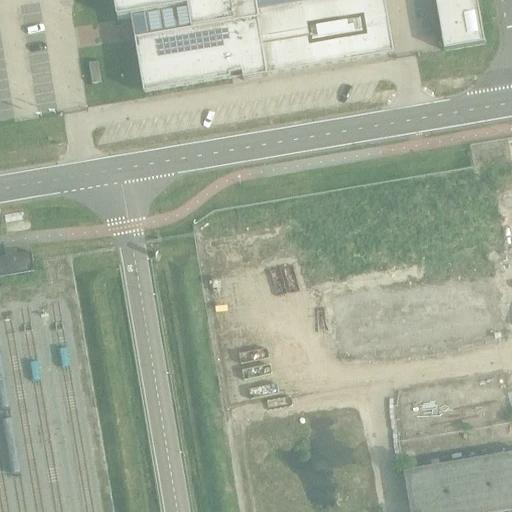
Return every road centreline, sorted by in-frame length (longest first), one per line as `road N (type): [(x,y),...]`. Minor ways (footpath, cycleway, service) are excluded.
road 1 (unclassified): [(118,170),(511,105)]
road 2 (unclassified): [(118,170),(176,511)]
road 3 (unknown): [(397,511),(363,360),(511,332)]
